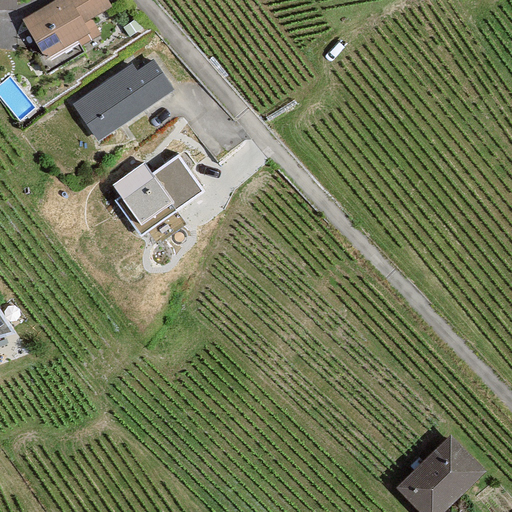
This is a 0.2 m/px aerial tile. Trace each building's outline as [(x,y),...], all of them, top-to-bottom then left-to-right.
[(18,0),(0,0),(0,14),(18,14),(18,0)] [(67,0),(22,25),(50,76),(107,44),(97,28),(116,18),(106,0),(67,0)] [(132,65),(72,102),(97,141),(176,91),(156,60),(136,72),(132,65)] [(148,165),(111,191),(145,238),(207,193),(180,156),(155,174),(148,165)] [(0,307),(0,339),(18,335),(0,307)] [(452,442),(397,490),(416,511),(447,511),(485,479),(452,442)]
